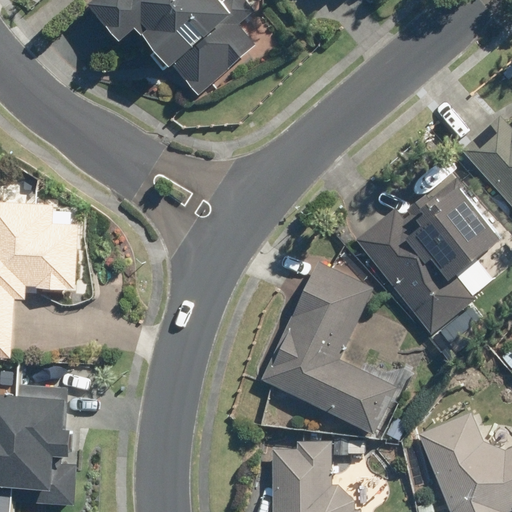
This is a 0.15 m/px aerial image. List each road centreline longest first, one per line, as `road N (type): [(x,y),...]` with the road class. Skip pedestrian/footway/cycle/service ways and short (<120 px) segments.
road 1 (tertiary): [(479,0),(370,88),(283,170),(238,227)]
road 2 (tertiary): [(238,227),(198,290),(167,437),(164,511)]
road 3 (residential): [(238,227),(75,128),(0,57)]
